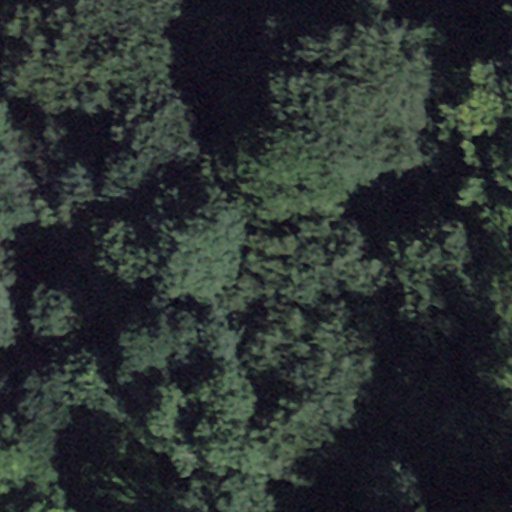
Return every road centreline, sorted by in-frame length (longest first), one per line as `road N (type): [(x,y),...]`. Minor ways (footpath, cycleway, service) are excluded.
road 1 (track): [(173,0),(274,484),(271,511)]
road 2 (track): [(90,511),(34,187),(0,113)]
